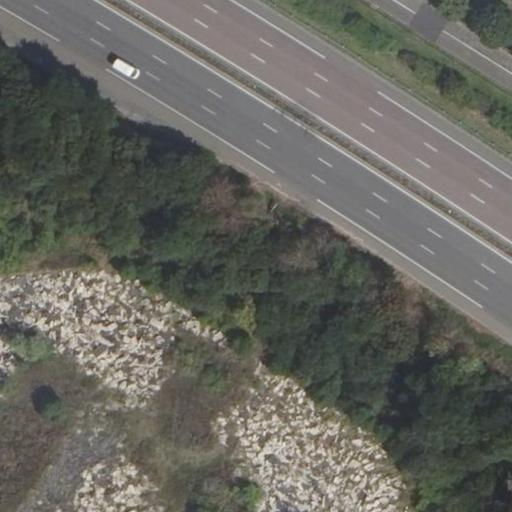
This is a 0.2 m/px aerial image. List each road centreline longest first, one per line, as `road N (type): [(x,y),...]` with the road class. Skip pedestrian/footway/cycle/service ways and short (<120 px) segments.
road 1 (motorway): [(40,0),(511,298)]
road 2 (motorway): [(511,211),(179,0)]
